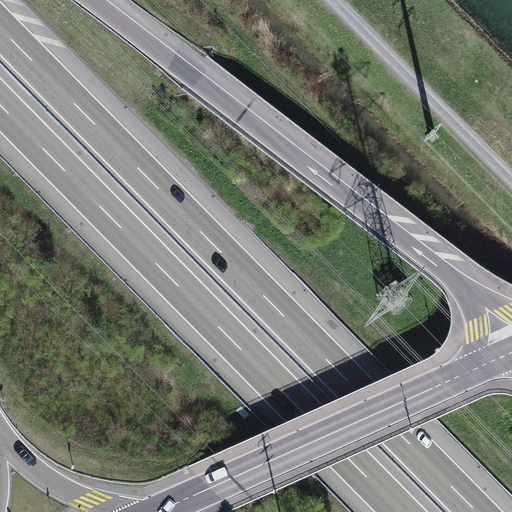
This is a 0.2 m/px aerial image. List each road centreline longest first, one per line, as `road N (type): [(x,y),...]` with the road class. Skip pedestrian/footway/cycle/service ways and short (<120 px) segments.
road 1 (motorway): [(475,511),(0,29)]
road 2 (motorway): [(0,106),(400,511)]
road 3 (motorway): [(469,290),(95,0)]
road 4 (primary): [(232,478),(471,371)]
road 5 (track): [(511,181),(332,0)]
road 6 (motorway): [(0,434),(53,483),(129,511)]
